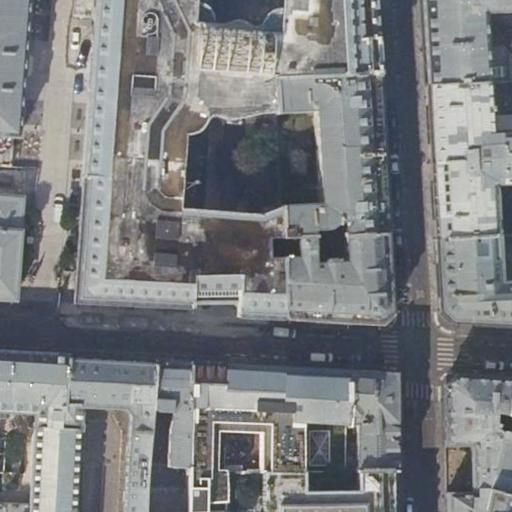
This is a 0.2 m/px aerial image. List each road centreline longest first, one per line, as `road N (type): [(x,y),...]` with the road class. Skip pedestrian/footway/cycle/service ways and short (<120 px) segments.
road 1 (residential): [(419,349),(398,0)]
road 2 (residential): [(108,332),(419,349)]
road 3 (residential): [(107,511),(108,332)]
road 4 (residential): [(422,511),(419,349)]
